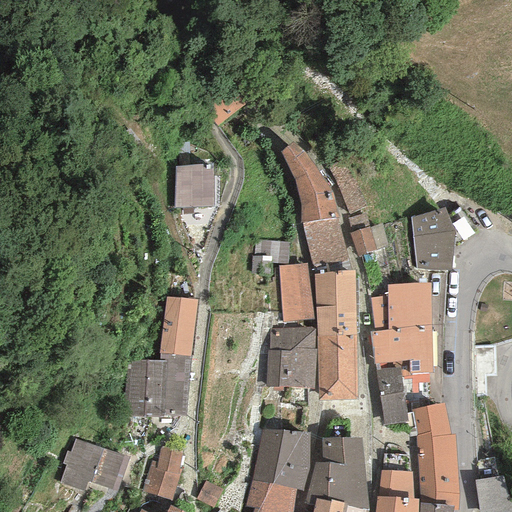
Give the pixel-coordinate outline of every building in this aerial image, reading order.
[(217,126),(244,106),(227,83),(200,103),(217,126)] [(292,142),(279,153),(294,180),(299,202),(300,210),(300,216),(299,223),(301,223),(337,218),(328,186),(309,159),(292,142)] [(351,156),(328,165),(349,214),(373,205),(351,156)] [(202,164),(174,167),(173,208),(213,207),(213,169),(205,169),(202,168),(202,164)] [(411,216),(415,269),(451,271),(454,229),(445,209),(411,216)] [(365,214),(347,218),(352,233),(349,234),(357,256),(387,247),(382,224),(369,229),(365,214)] [(301,223),(312,265),(348,260),(337,218),(301,223)] [(288,243),(255,240),(254,257),(251,256),(250,274),(270,275),(271,263),(287,264),(288,243)] [(308,321),(305,267),(278,269),(281,322),(308,321)] [(374,332),(430,325),(430,283),(388,285),(388,296),(371,298),(374,332)] [(197,301),(166,297),(159,353),(190,357),(197,301)] [(374,332),(369,332),(373,364),(375,364),(376,370),(399,368),(400,377),(410,376),(410,374),(432,374),(430,325),(374,332)] [(184,417),(190,357),(159,353),(157,361),(164,361),(160,418),(184,417)] [(123,416),(160,418),(164,361),(157,361),(126,359),(123,416)] [(400,377),(399,368),(376,370),(382,424),(407,422),(400,377)] [(444,403),(411,410),(416,436),(431,432),(431,438),(450,435),(444,403)] [(308,432),(261,430),(252,480),(295,489),(302,491),(308,468),(308,432)] [(431,432),(416,436),(419,498),(421,504),(453,507),(452,510),(457,511),(458,494),(454,435),(450,435),(431,438),(431,432)] [(360,438),(320,438),(321,464),(315,463),(303,504),(314,506),(315,498),(329,501),(330,500),(348,504),(347,506),(367,511),(360,438)] [(128,457),(75,440),(71,452),(66,451),(62,463),(65,464),(59,483),(84,492),(87,482),(117,492),(128,457)] [(182,452),(159,446),(156,462),(151,461),(141,492),(171,500),(181,469),(179,468),(182,452)] [(411,472),(380,470),(378,497),(376,496),(373,511),(417,511),(417,503),(418,499),(412,499),(411,472)] [(474,481),(478,511),(505,511),(511,511),(511,508),(506,476),(474,481)] [(253,509),(251,511),(292,511),(295,489),(252,480),(245,507),(253,509)] [(221,494),(205,485),(196,502),(213,510),(221,494)] [(329,501),(315,498),(314,506),(312,511),(345,511),(347,506),(348,504),(330,500),(329,501)] [(451,511),(452,510),(453,507),(421,504),(420,503),(417,503),(417,511),(451,511)]
